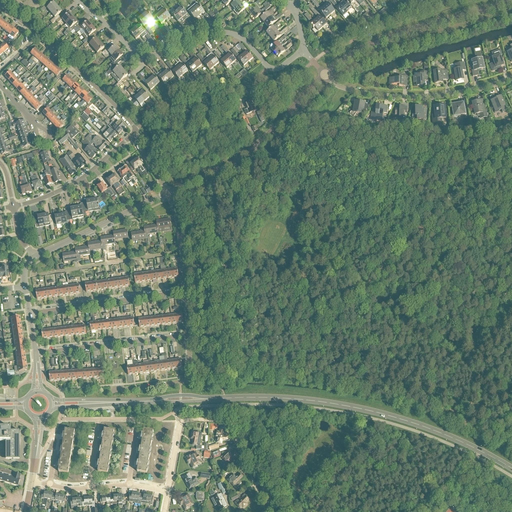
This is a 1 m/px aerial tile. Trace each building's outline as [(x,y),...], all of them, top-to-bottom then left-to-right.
[(237,0),(231,6),(235,10),(242,4),(240,2),(242,0),(237,0)] [(242,4),(235,10),(234,12),(238,16),(254,2),(252,0),(247,5),(244,2),(242,4)] [(260,0),(247,12),(251,16),(259,10),(261,8),(259,5),(265,0),(264,0),(260,0)] [(321,0),(326,6),(324,7),(330,16),(335,12),(324,0),(321,0)] [(348,13),(341,5),(339,7),(332,0),(330,0),(329,1),(343,17),(348,13)] [(352,10),(345,1),(344,0),(340,0),(338,2),(341,5),(348,13),(352,10)] [(330,16),(324,7),(321,9),(315,1),(312,3),(326,19),(330,16)] [(48,4),(41,10),(43,13),(47,9),(51,14),(58,8),(54,3),(50,6),(48,4)] [(209,22),(211,21),(197,4),(192,8),(200,16),(202,15),(204,17),(209,22)] [(259,10),(251,16),(250,17),(253,22),(271,7),(269,5),(261,12),(259,10)] [(318,19),(316,20),(322,29),(327,25),(310,5),(308,7),(318,19)] [(260,19),(264,24),(271,18),(272,18),(274,16),(273,16),(273,12),(277,8),(276,6),(260,19)] [(53,24),(56,21),(60,18),(58,16),(62,12),(58,8),(51,14),(55,18),(50,22),(53,24)] [(160,14),(167,23),(170,21),(175,27),(177,25),(170,17),(162,8),(158,12),(160,14)] [(181,8),(177,12),(185,21),(187,19),(192,25),(194,23),(189,17),(187,15),(181,8)] [(200,16),(192,8),(188,11),(195,20),(200,16)] [(147,12),(143,16),(151,26),(153,24),(158,29),(160,27),(147,12)] [(185,21),(177,12),(172,16),(178,23),(180,25),(185,31),(187,29),(184,25),(183,23),(185,21)] [(362,16),(366,22),(372,18),(367,12),(362,16)] [(267,29),(283,16),(282,13),(276,18),(274,15),(274,16),(272,18),(271,18),(264,24),(265,24),(263,25),(267,29)] [(63,20),(66,24),(73,18),(70,14),(66,17),(64,15),(60,18),(56,21),(58,24),(63,20)] [(167,23),(160,14),(155,18),(161,25),(166,21),(167,23)] [(151,26),(143,16),(138,20),(151,35),(153,33),(148,28),(151,26)] [(69,27),(64,34),(66,37),(68,35),(74,30),(75,29),(74,27),(77,23),(76,22),(73,18),(66,24),(69,27)] [(266,33),(270,38),(277,32),(280,29),(278,27),(283,22),(281,20),(266,33)] [(322,29),(316,20),(311,24),(315,29),(312,31),(315,34),(318,32),(322,29)] [(75,29),(74,30),(77,34),(79,33),(82,36),(82,35),(92,26),(88,22),(84,25),(82,23),(81,24),(75,29)] [(9,26),(4,23),(0,28),(4,32),(9,26)] [(141,36),(140,36),(142,39),(145,36),(150,42),(152,40),(139,25),(135,29),(141,36)] [(9,26),(4,32),(9,35),(13,30),(9,26)] [(92,26),(82,35),(86,40),(83,43),(85,45),(86,43),(87,43),(91,40),(94,37),(92,34),(96,31),(92,26)] [(277,32),(270,38),(274,42),(289,30),(287,27),(279,34),(277,32)] [(136,40),(140,36),(141,36),(135,29),(130,33),(136,40)] [(18,34),(13,30),(9,35),(14,39),(18,34)] [(95,60),(102,54),(103,54),(102,53),(101,51),(104,48),(97,39),(93,42),(91,40),(87,43),(86,43),(85,45),(83,46),(85,48),(90,45),(97,54),(93,58),(95,60)] [(270,49),(274,53),(281,47),(277,43),(270,49)] [(281,47),(274,53),(278,58),(293,45),(292,43),(283,50),(281,47)] [(0,48),(4,53),(8,49),(5,45),(4,44),(1,46),(0,44),(0,48)] [(103,54),(102,54),(104,56),(106,54),(107,56),(110,54),(112,57),(119,51),(115,47),(114,48),(112,50),(109,47),(102,53),(103,54)] [(209,56),(206,58),(214,67),(219,63),(211,54),(206,48),(204,50),(209,56)] [(40,53),(35,49),(31,55),(35,59),(40,53)] [(248,63),(242,56),(240,58),(238,55),(233,50),(231,52),(244,67),(248,63)] [(113,63),(109,66),(112,69),(114,68),(114,67),(114,68),(118,64),(121,62),(119,59),(123,56),(119,51),(112,57),(116,62),(114,64),(113,63)] [(192,58),(189,60),(197,70),(202,66),(189,51),(184,55),(186,57),(189,55),(192,58)] [(491,65),(490,67),(491,68),(492,69),(493,72),(499,70),(498,68),(504,66),(500,56),(502,55),(500,51),(498,51),(497,51),(496,52),(495,53),(492,54),(493,58),(492,58),(494,64),(493,64),(491,64),(491,65)] [(231,65),(225,58),(223,60),(216,52),(214,54),(227,69),(231,65)] [(247,52),(242,56),(248,63),(253,59),(247,52)] [(477,71),(485,70),(481,52),(476,53),(477,60),(472,61),(473,68),(471,68),(473,77),(478,76),(477,71)] [(44,57),(40,53),(35,59),(40,62),(44,57)] [(214,67),(206,58),(204,60),(199,54),(197,56),(202,62),(204,64),(210,71),(214,67)] [(236,61),(230,54),(225,58),(231,65),(236,61)] [(183,75),(188,72),(175,56),(173,58),(178,64),(175,66),(177,68),(183,75)] [(49,61),(44,57),(40,62),(44,66),(49,61)] [(197,70),(189,60),(187,62),(182,57),(180,58),(193,74),(197,70)] [(53,65),(49,61),(44,66),(48,70),(53,65)] [(462,81),(464,80),(462,71),(465,71),(464,63),(457,65),(456,70),(453,71),(454,76),(455,75),(456,82),(458,81),(458,83),(462,82),(462,81)] [(57,69),(53,65),(48,70),(53,74),(57,69)] [(112,69),(106,74),(109,76),(110,75),(114,79),(124,71),(120,66),(116,70),(114,68),(114,67),(114,68),(112,69)] [(169,81),(163,74),(161,76),(154,68),(152,70),(164,85),(169,81)] [(183,75),(177,68),(173,72),(179,79),(183,75)] [(62,72),(57,69),(53,74),(57,78),(62,72)] [(168,70),(163,74),(169,81),(174,77),(168,70)] [(124,71),(114,79),(118,84),(116,85),(118,88),(126,81),(124,79),(128,76),(124,71)] [(435,77),(434,77),(434,82),(435,82),(436,84),(442,83),(442,80),(448,80),(447,72),(441,73),(441,72),(434,72),(435,77)] [(14,77),(10,73),(5,77),(9,82),(14,77)] [(419,77),(414,77),(414,84),(417,84),(417,87),(424,86),(424,81),(427,80),(427,73),(421,73),(421,75),(419,76),(419,77)] [(63,81),(67,85),(72,80),(67,76),(63,81)] [(154,76),(149,80),(155,87),(160,83),(154,76)] [(13,86),(18,81),(14,77),(9,82),(13,86)] [(399,85),(399,87),(407,87),(407,77),(399,77),(399,79),(389,78),(389,85),(399,85)] [(76,84),(72,80),(67,85),(71,89),(76,84)] [(155,87),(149,80),(144,84),(150,91),(155,87)] [(22,85),(18,81),(13,86),(17,90),(22,85)] [(137,93),(139,95),(145,102),(149,98),(137,83),(134,85),(139,90),(137,93)] [(71,89),(75,93),(80,88),(76,84),(71,89)] [(26,90),(22,85),(17,90),(21,94),(26,90)] [(75,93),(80,97),(84,92),(80,88),(75,93)] [(145,102),(139,95),(136,97),(129,89),(127,91),(136,101),(132,104),(135,108),(139,105),(140,106),(145,102)] [(26,90),(21,94),(25,99),(30,94),(26,90)] [(80,97),(84,101),(89,96),(84,92),(80,97)] [(29,103),(34,98),(30,94),(25,99),(29,103)] [(89,96),(84,101),(88,105),(93,100),(89,96)] [(495,100),(493,96),(494,96),(490,97),(491,101),(491,102),(494,110),(495,113),(501,111),(502,113),(507,112),(501,97),(496,99),(497,99),(495,100)] [(38,102),(34,98),(29,103),(32,107),(38,102)] [(38,102),(32,107),(36,111),(42,107),(39,104),(42,102),(40,100),(38,102)] [(247,107),(246,107),(247,110),(245,111),(246,115),(256,111),(255,107),(253,107),(250,100),(248,101),(245,102),(247,107)] [(473,109),(474,115),(477,114),(478,116),(479,117),(480,116),(481,119),(487,117),(483,101),(475,103),(475,104),(473,104),(474,109),(473,109)] [(350,114),(354,117),(356,114),(362,115),(363,113),(364,113),(369,106),(365,104),(356,102),(355,107),(350,114)] [(452,106),(453,109),(452,110),(453,113),(454,113),(454,117),(455,116),(455,117),(456,117),(457,117),(458,117),(459,116),(460,116),(459,115),(461,114),(462,115),(465,115),(465,113),(466,113),(465,107),(464,108),(463,104),(460,105),(460,106),(458,106),(458,105),(452,106)] [(384,107),(384,106),(380,106),(377,106),(376,109),(375,109),(374,113),(372,113),(371,122),(382,123),(383,120),(384,120),(384,113),(387,114),(387,107),(384,107)] [(435,115),(432,116),(433,124),(442,124),(441,119),(446,119),(445,106),(435,107),(435,115)] [(106,107),(102,112),(108,118),(112,113),(106,107)] [(399,121),(405,121),(405,114),(407,114),(407,107),(399,107),(399,110),(395,110),(395,114),(393,114),(393,120),(399,120),(399,121)] [(426,120),(427,114),(424,114),(424,110),(422,110),(422,107),(416,107),(416,111),(414,111),(412,118),(413,117),(418,117),(418,120),(424,120),(426,120)] [(47,118),(52,114),(48,109),(43,114),(47,118)] [(80,117),(86,123),(90,119),(84,113),(80,117)] [(56,118),(52,114),(47,118),(51,123),(56,118)] [(55,127),(60,122),(56,118),(51,123),(55,127)] [(113,119),(111,121),(122,131),(121,131),(122,132),(126,128),(120,122),(118,123),(113,119)] [(23,121),(13,125),(14,128),(17,126),(18,130),(25,127),(23,121)] [(111,121),(113,123),(109,126),(119,135),(122,132),(121,131),(122,131),(111,121)] [(64,127),(60,122),(55,127),(59,131),(64,127)] [(99,122),(97,124),(102,129),(114,140),(117,136),(108,127),(107,129),(99,122)] [(73,125),(66,131),(73,140),(80,134),(73,125)] [(25,127),(18,130),(20,136),(27,133),(25,127)] [(102,129),(100,131),(103,133),(105,135),(103,137),(110,143),(114,140),(102,129)] [(29,139),(27,133),(20,136),(22,142),(29,139)] [(68,140),(73,146),(75,144),(66,133),(57,141),(61,146),(68,140)] [(101,152),(104,149),(103,149),(103,148),(95,140),(95,139),(92,137),(90,135),(86,140),(88,142),(90,144),(92,142),(95,146),(101,152)] [(97,137),(95,139),(95,140),(103,148),(103,149),(104,149),(108,146),(103,142),(97,137)] [(29,139),(22,142),(23,145),(20,147),(21,149),(31,146),(29,139)] [(88,149),(85,151),(93,159),(98,154),(91,146),(90,144),(88,142),(84,145),(88,149)] [(7,147),(0,150),(2,156),(13,152),(12,149),(8,151),(7,147)] [(45,150),(39,152),(45,167),(48,166),(50,172),(51,172),(55,184),(61,181),(57,170),(55,170),(52,162),(51,163),(47,152),(45,150)] [(72,155),(69,157),(78,169),(79,169),(80,170),(86,165),(85,164),(86,163),(80,155),(75,159),(72,155)] [(67,156),(60,161),(65,168),(66,168),(71,176),(77,173),(74,168),(75,167),(67,156)] [(136,160),(134,161),(146,177),(148,176),(141,167),(143,165),(138,158),(138,159),(137,158),(135,160),(136,160)] [(131,164),(130,164),(135,171),(137,170),(142,177),(144,176),(134,161),(133,162),(132,162),(130,163),(131,164)] [(124,169),(122,170),(134,186),(136,184),(132,178),(134,177),(131,174),(127,167),(126,167),(123,168),(124,169)] [(119,172),(118,173),(123,180),(125,178),(128,183),(130,181),(131,182),(129,184),(132,187),(134,186),(122,170),(121,171),(121,170),(118,172),(119,172)] [(48,174),(45,175),(46,178),(44,179),(44,180),(44,182),(45,182),(47,187),(47,186),(48,187),(50,186),(53,185),(50,177),(49,177),(48,174)] [(24,175),(22,176),(23,181),(27,194),(33,193),(30,185),(28,186),(24,175)] [(112,177),(110,178),(122,195),(125,193),(118,183),(119,182),(115,175),(114,175),(112,176),(112,177)] [(36,176),(34,177),(39,190),(43,188),(42,185),(42,183),(41,183),(40,181),(38,181),(36,176)] [(106,180),(106,181),(111,188),(113,187),(120,196),(122,195),(110,178),(109,179),(108,179),(106,180)] [(98,187),(97,187),(102,194),(104,192),(107,196),(109,195),(111,197),(114,196),(109,189),(107,190),(102,184),(100,185),(99,185),(98,186),(98,187)] [(97,199),(92,200),(94,212),(99,211),(99,207),(99,206),(103,203),(100,198),(97,199)] [(87,203),(84,204),(86,214),(94,212),(92,200),(86,201),(87,203)] [(81,205),(76,206),(78,220),(84,219),(83,214),(86,214),(84,204),(81,204),(81,205)] [(71,211),(68,211),(70,221),(78,220),(76,206),(72,207),(73,208),(70,208),(71,211)] [(65,215),(60,216),(62,225),(67,224),(67,222),(70,221),(68,211),(65,212),(65,215)] [(48,214),(43,215),(45,227),(50,226),(51,231),(54,230),(52,219),(52,216),(49,216),(48,214)] [(38,218),(35,219),(37,228),(45,227),(43,215),(37,217),(38,218)] [(55,219),(52,219),(54,230),(54,229),(57,228),(57,226),(62,225),(60,216),(55,217),(55,219)] [(170,219),(156,222),(157,226),(157,225),(158,229),(171,227),(170,219)] [(157,225),(157,226),(144,228),(144,232),(145,232),(145,236),(145,235),(159,233),(158,229),(157,225)] [(113,233),(114,236),(115,241),(128,239),(127,230),(113,233)] [(133,242),(146,240),(146,239),(145,235),(145,236),(145,232),(144,232),(131,234),(133,242)] [(101,238),(101,242),(102,246),(115,244),(115,241),(114,236),(101,238)] [(101,242),(88,244),(89,247),(89,252),(90,252),(90,257),(94,257),(93,251),(103,249),(102,246),(101,242)] [(75,249),(76,253),(77,257),(90,255),(90,257),(90,252),(89,252),(89,247),(75,249)] [(76,253),(63,255),(64,263),(74,261),(74,263),(78,263),(77,257),(76,253)] [(0,428),(0,441),(5,442),(5,460),(19,460),(19,432),(10,432),(10,428),(0,428)] [(64,438),(63,444),(73,446),(75,431),(65,430),(64,436),(63,436),(63,438),(64,438)] [(103,438),(103,444),(112,446),(114,431),(105,430),(104,436),(103,436),(102,438),(103,438)] [(143,438),(142,444),(151,445),(154,431),(144,430),(143,436),(142,436),(141,438),(143,438)] [(219,432),(217,432),(216,437),(218,437),(217,443),(222,444),(222,441),(229,441),(229,432),(220,430),(219,432)] [(199,433),(192,432),(191,439),(193,440),(192,446),(196,446),(196,450),(202,450),(202,446),(200,446),(202,433),(199,433)] [(62,452),(61,458),(71,460),(73,446),(63,444),(62,450),(61,450),(61,452),(62,452)] [(101,452),(100,458),(110,460),(112,446),(103,444),(102,450),(101,450),(100,452),(101,452)] [(140,452),(139,458),(149,459),(151,445),(142,444),(141,450),(140,450),(139,452),(140,452)] [(211,453),(214,460),(221,457),(218,451),(211,453)] [(221,458),(222,459),(228,465),(230,463),(231,464),(235,461),(233,460),(237,455),(234,452),(232,455),(228,451),(221,458)] [(187,457),(188,459),(186,460),(189,465),(191,464),(193,469),(197,467),(197,466),(201,464),(196,453),(191,456),(191,455),(187,457)] [(59,464),(59,466),(60,466),(59,472),(68,474),(71,460),(61,458),(60,464),(59,464)] [(110,460),(100,458),(99,464),(98,464),(98,466),(99,466),(98,472),(108,474),(110,460)] [(149,459),(139,458),(139,464),(138,464),(137,466),(138,466),(137,472),(147,474),(149,459)] [(0,481),(17,487),(20,479),(19,479),(20,476),(14,474),(14,473),(0,469),(0,481)] [(228,481),(236,489),(241,483),(239,481),(243,477),(240,474),(236,478),(233,475),(230,477),(227,480),(228,481)] [(183,478),(190,490),(195,487),(196,487),(200,485),(197,479),(193,481),(190,475),(189,475),(183,478)] [(218,485),(220,491),(221,490),(223,495),(227,493),(223,483),(218,485)] [(193,505),(188,495),(183,497),(183,496),(179,499),(180,501),(179,502),(181,506),(183,505),(186,511),(190,508),(189,508),(193,505)] [(227,506),(223,498),(222,498),(220,495),(217,496),(214,498),(211,500),(215,507),(217,505),(220,510),(224,508),(223,508),(227,506)] [(235,503),(240,509),(242,507),(243,508),(247,505),(245,504),(250,499),(246,495),(243,498),(244,499),(240,502),(238,500),(235,503)]
